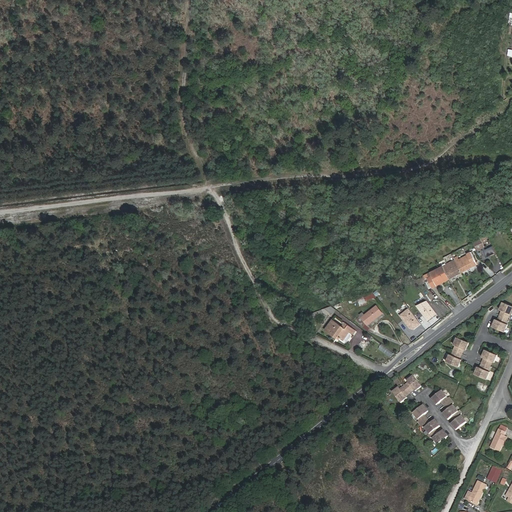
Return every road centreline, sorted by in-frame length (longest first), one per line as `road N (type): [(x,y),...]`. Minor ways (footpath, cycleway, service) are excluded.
road 1 (tertiary): [(214,511),(511,276)]
road 2 (track): [(210,188),(402,172),(427,164),(511,99)]
road 3 (track): [(210,188),(274,319),(387,375)]
road 4 (track): [(0,212),(210,188)]
road 5 (track): [(210,188),(182,107),(192,0)]
